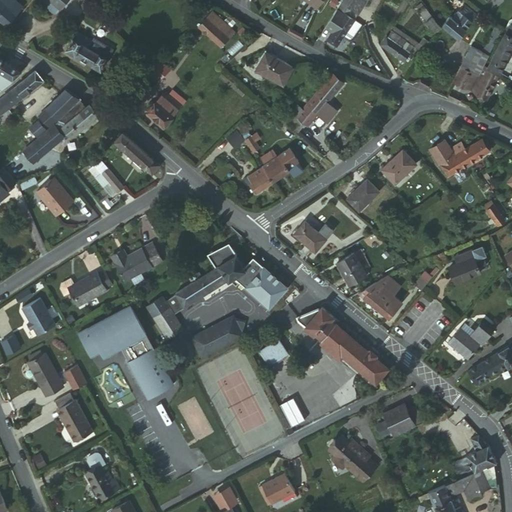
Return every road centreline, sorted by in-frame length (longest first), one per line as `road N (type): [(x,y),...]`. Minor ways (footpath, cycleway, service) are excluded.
road 1 (unclassified): [(421,372),(199,485)]
road 2 (tertiary): [(248,227),(421,372)]
road 3 (residential): [(418,99),(216,0)]
road 4 (tertiary): [(181,171),(80,86),(0,44)]
road 5 (residential): [(181,171),(0,287)]
road 6 (residential): [(418,99),(346,163),(248,227)]
road 7 (tertiary): [(421,372),(480,421),(506,458),(511,511)]
